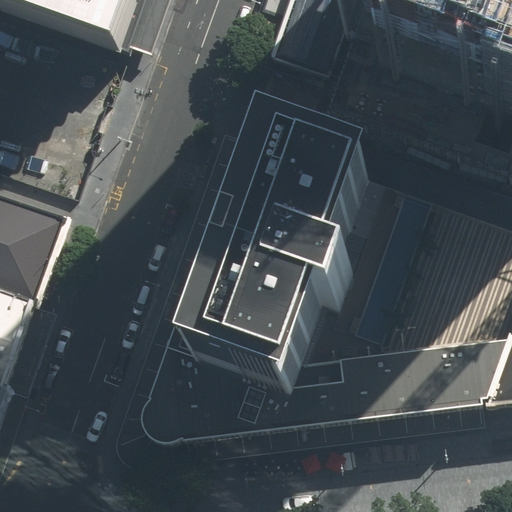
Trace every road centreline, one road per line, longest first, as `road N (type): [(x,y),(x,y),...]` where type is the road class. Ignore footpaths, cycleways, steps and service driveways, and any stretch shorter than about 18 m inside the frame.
road 1 (residential): [(63,511),(60,464),(74,413),(186,102)]
road 2 (residential): [(511,471),(138,511)]
road 3 (residential): [(186,102),(511,213)]
